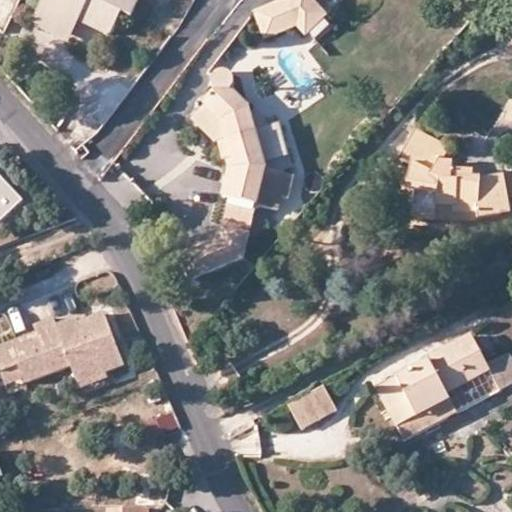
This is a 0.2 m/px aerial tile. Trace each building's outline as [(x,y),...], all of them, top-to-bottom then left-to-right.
[(43,0),(38,12),(55,20),(60,13),(79,22),(109,37),(120,16),(130,21),(140,0),(43,0)] [(310,0),(284,0),(251,15),(263,42),(294,27),(309,43),(332,24),(310,0)] [(55,20),(38,12),(30,28),(65,46),(79,22),(60,13),(55,20)] [(205,107),(206,108),(224,129),(234,162),(238,175),(224,222),(251,231),(256,210),(277,216),(281,202),(288,205),(293,182),(266,174),(249,112),(233,95),(235,91),(236,88),(236,83),(233,78),(230,76),(225,75),(222,76),(218,76),(216,79),(214,81),(213,84),(212,87),(213,93),(216,96),(205,107)] [(224,129),(206,108),(191,122),(216,152),(220,148),(224,164),(234,162),(224,129)] [(410,217),(434,220),(436,205),(453,207),(453,216),(476,218),(511,213),(511,202),(508,177),(477,182),(474,181),(473,175),(454,174),(453,166),(442,165),(448,154),(414,134),(400,161),(408,166),(406,190),(413,192),(410,217)] [(0,229),(25,206),(0,179),(0,229)] [(436,205),(434,220),(475,226),(476,218),(453,216),(453,207),(436,205)] [(251,237),(224,228),(221,240),(218,247),(209,244),(180,257),(191,282),(244,259),(251,237)] [(32,338),(0,349),(0,383),(19,376),(24,388),(65,372),(72,390),(120,371),(99,315),(77,324),(75,320),(53,328),(49,321),(28,330),(32,338)] [(427,365),(377,391),(396,428),(446,401),(445,394),(488,373),(498,393),(511,385),(511,357),(511,355),(486,368),(470,337),(426,359),(427,365)] [(324,388),(290,407),(303,431),(337,411),(324,388)] [(147,426),(153,443),(180,432),(173,416),(147,426)] [(501,489),(489,491),(492,507),(503,504),(501,489)]
